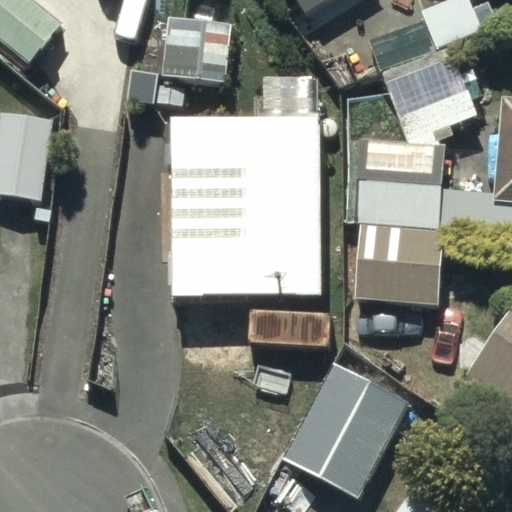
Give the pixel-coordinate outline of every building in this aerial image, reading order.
[(24,0),(0,0),(0,44),(27,68),(59,29),(24,0)] [(292,0),(303,18),(334,0),(292,0)] [(221,24),(157,17),(151,77),(215,84),(221,24)] [(409,142),(478,129),(452,51),(384,74),(409,142)] [(511,103),(498,103),(492,191),(443,188),(445,151),(363,144),(356,229),(361,229),(356,299),(438,305),(443,235),(511,239),(511,103)] [(49,128),(0,120),(0,200),(38,206),(49,128)] [(319,120),(175,121),(176,296),(321,294),(319,120)] [(511,313),(461,385),(511,421),(511,313)] [(409,406),(336,368),(261,511),(300,511),(317,482),(359,503),(409,406)] [(401,511),(430,511),(412,498),(401,511)]
